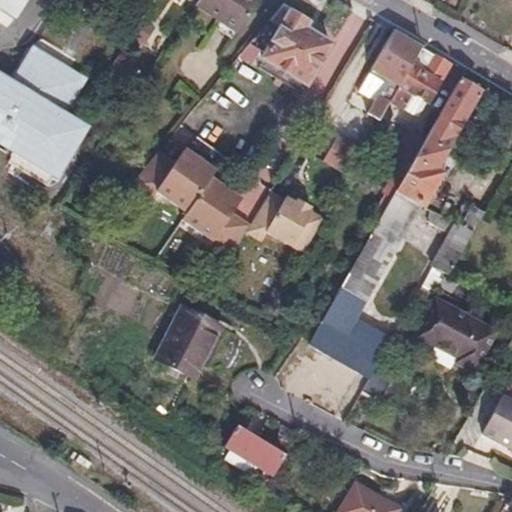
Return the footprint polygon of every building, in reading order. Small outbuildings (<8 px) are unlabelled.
[(0,0),(0,12),(13,20),(25,0),(0,0)] [(196,0),(193,6),(235,35),(258,0),(196,0)] [(261,58),(304,85),(313,70),(328,45),(310,34),(302,29),(305,24),(285,12),(289,5),(284,3),(267,23),(278,29),(261,58)] [(140,20),(130,36),(142,44),(152,29),(140,20)] [(420,50),(391,32),(368,70),(386,81),(377,96),(389,103),(420,50)] [(420,50),(389,103),(414,118),(424,101),(426,102),(447,66),(420,50)] [(0,141),(14,150),(52,173),(77,130),(56,116),(75,81),(56,70),(32,55),(12,89),(0,81),(0,141)] [(257,65),(299,91),(304,85),(261,58),(257,65)] [(386,81),(368,70),(356,91),(375,101),(386,81)] [(483,96),(487,90),(461,75),(423,143),(402,178),(394,193),(418,206),(421,208),(439,175),(433,172),(477,93),(483,96)] [(385,168),(386,169),(402,178),(423,143),(405,132),(385,168)] [(171,138),(158,153),(169,162),(182,147),(171,138)] [(45,186),(52,173),(14,150),(7,164),(45,186)] [(219,173),(190,150),(159,188),(187,213),(181,221),(229,260),(247,230),(233,218),(241,206),(213,181),(219,173)] [(511,160),(497,187),(509,194),(511,189),(511,160)] [(381,195),(390,200),(394,193),(402,178),(386,169),(381,178),(389,182),(381,195)] [(390,200),(307,343),(307,344),(308,345),(367,378),(374,365),(388,341),(354,320),(418,206),(394,193),(390,200)] [(258,244),(264,234),(301,256),(321,222),(307,214),(309,210),(296,203),(294,206),(283,200),(282,202),(268,194),(247,230),(244,235),(258,244)] [(458,227),(470,234),(482,213),(471,206),(458,227)] [(27,237),(54,250),(60,239),(58,239),(59,237),(54,234),(53,236),(33,226),(27,237)] [(444,274),(446,275),(470,234),(458,227),(454,226),(431,267),(444,274)] [(428,302),(444,274),(431,267),(415,295),(428,302)] [(431,344),(457,358),(454,364),(471,372),(492,332),(434,301),(413,342),(428,350),(431,344)] [(181,309),(155,360),(192,379),(218,327),(181,309)] [(367,378),(359,391),(377,401),(392,375),(374,365),(367,378)] [(473,433),(503,450),(506,445),(511,449),(511,412),(492,401),(473,433)] [(298,434),(282,425),(278,437),(291,445),(298,434)] [(234,427),(222,446),(272,477),(284,458),(234,427)] [(511,449),(506,445),(503,450),(501,453),(511,458),(511,449)] [(219,451),(213,462),(242,482),(248,471),(251,474),(252,473),(219,451)] [(248,471),(242,482),(245,484),(251,474),(248,471)] [(354,487),(339,511),(397,511),(398,510),(354,487)]
